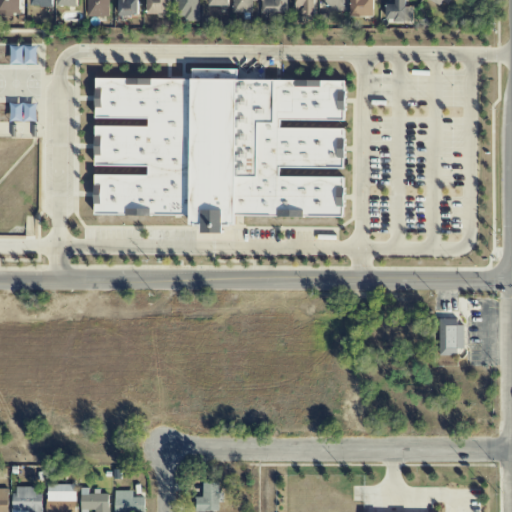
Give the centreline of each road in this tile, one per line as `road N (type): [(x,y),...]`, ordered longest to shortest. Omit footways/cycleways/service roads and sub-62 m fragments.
road 1 (residential): [(0,284),(511,275)]
road 2 (residential): [(166,448),(511,449)]
